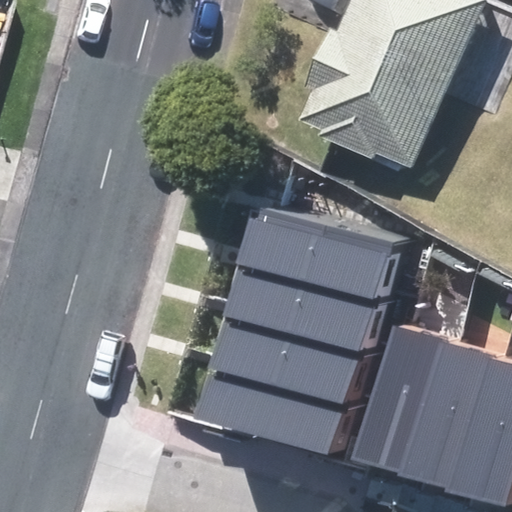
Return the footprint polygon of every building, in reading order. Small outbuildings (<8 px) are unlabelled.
[(363,0),(308,122),(417,171),(491,5),(479,0),(363,0)] [(250,211),(237,265),(374,299),(388,244),(250,211)] [(223,320),(360,354),(374,299),(237,265),(223,320)] [(223,320),(210,370),(347,404),(360,354),(223,320)] [(450,345),(397,327),(352,461),(405,478),(450,345)] [(502,362),(450,345),(405,478),(457,495),(502,362)] [(511,492),(511,365),(502,362),(457,495),(506,511),(511,492)] [(347,404),(210,370),(197,423),(334,457),(347,404)]
